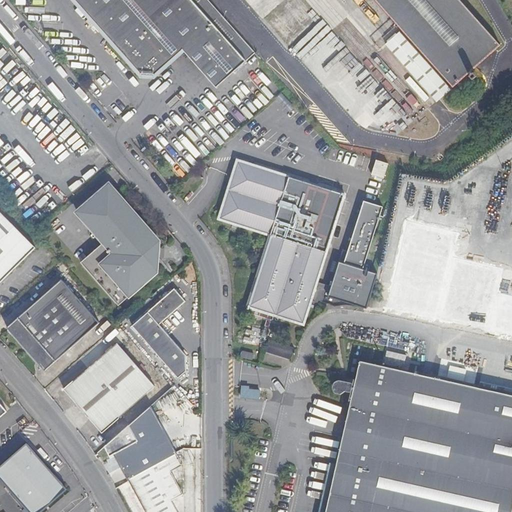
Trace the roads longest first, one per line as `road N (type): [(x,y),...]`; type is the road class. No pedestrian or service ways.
road 1 (unclassified): [(213,511),(212,273),(0,23)]
road 2 (unknown): [(174,224),(239,146),(268,147),(356,186)]
road 3 (unknown): [(0,117),(66,180),(88,174),(154,114)]
road 4 (unclassified): [(0,364),(47,415),(113,511)]
road 5 (unknown): [(154,114),(58,0)]
